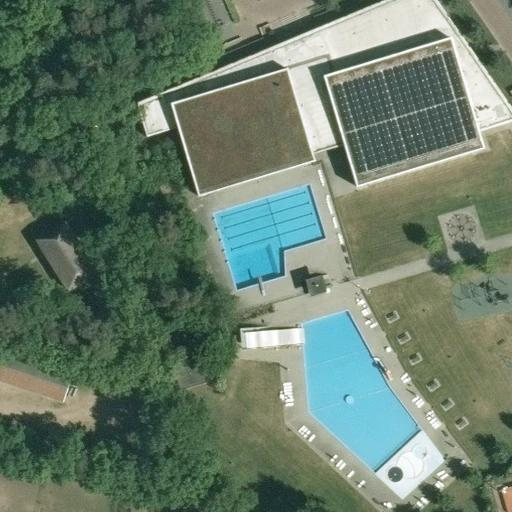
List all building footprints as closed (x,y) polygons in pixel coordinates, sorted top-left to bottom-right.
[(283,49),(277,41),(133,95),(146,138),(177,129),(197,196),(313,161),(312,156),(343,146),(355,187),(482,148),(478,133),(508,124),(504,118),(511,114),(511,115),(511,111),(442,11),(434,13),(432,5),(437,4),(434,0),(383,0),(318,25),(323,33),(310,38),(309,36),(307,34),(305,33),(303,33),(300,34),(298,35),(296,37),(295,39),(295,41),(296,44),(283,49)] [(35,242),(50,267),(66,293),(97,274),(67,223),(35,242)] [(207,383),(199,356),(187,319),(159,327),(171,364),(179,392),(207,383)] [(0,382),(44,397),(56,361),(0,341),(0,382)] [(403,361),(396,365),(404,381),(412,377),(403,361)] [(425,480),(450,464),(430,432),(408,446),(420,465),(416,467),(425,480)]
